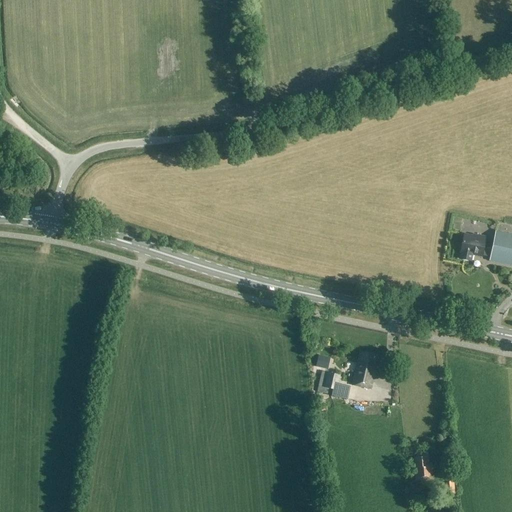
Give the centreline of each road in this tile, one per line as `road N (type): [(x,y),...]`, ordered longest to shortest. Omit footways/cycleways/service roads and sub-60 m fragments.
road 1 (unclassified): [(50,224),(67,172),(91,151),(280,125),(511,45)]
road 2 (secondary): [(511,337),(264,284),(50,224)]
